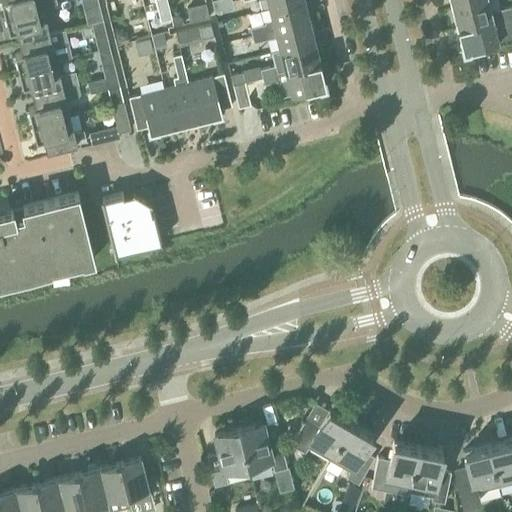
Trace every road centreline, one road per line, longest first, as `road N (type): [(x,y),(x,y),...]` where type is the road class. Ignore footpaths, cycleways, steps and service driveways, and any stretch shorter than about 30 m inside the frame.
road 1 (residential): [(19,178),(84,162),(121,179),(323,129),(354,110)]
road 2 (residential): [(181,420),(325,380),(359,383),(444,418),(496,410),(511,399)]
road 3 (tertiary): [(198,352),(405,297)]
road 4 (residential): [(0,465),(181,420)]
road 5 (tertiary): [(165,359),(0,398)]
road 6 (tertiary): [(388,103),(424,248)]
road 7 (tertiary): [(452,240),(415,96)]
